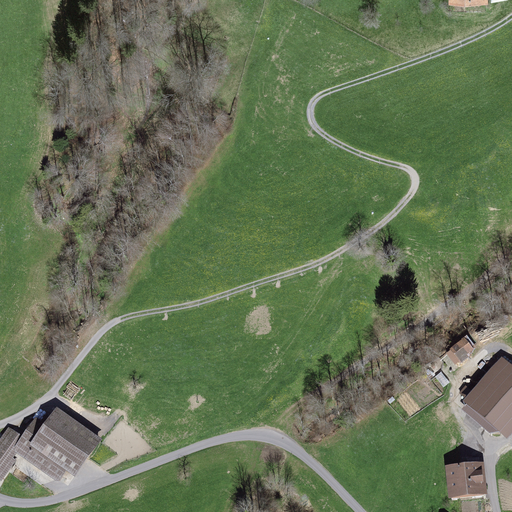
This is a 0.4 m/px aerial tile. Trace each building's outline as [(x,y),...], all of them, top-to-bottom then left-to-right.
[(455,361),(469,350),(462,341),(449,352),(455,361)] [(511,421),(511,384),(498,372),(467,406),(500,436),(511,421)] [(103,436),(55,407),(32,445),(80,474),(103,436)] [(32,453),(8,435),(0,445),(0,479),(8,486),(32,453)] [(479,464),(442,468),(445,499),(482,495),(479,464)]
